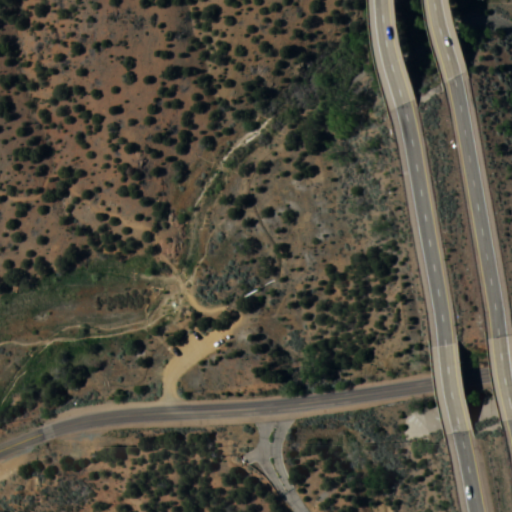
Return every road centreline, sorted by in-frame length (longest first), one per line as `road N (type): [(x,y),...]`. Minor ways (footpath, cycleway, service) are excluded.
road 1 (residential): [(0,450),(93,419),(304,403),(511,369)]
road 2 (motorway): [(498,335),(453,79)]
road 3 (motorway): [(404,103),(443,344)]
